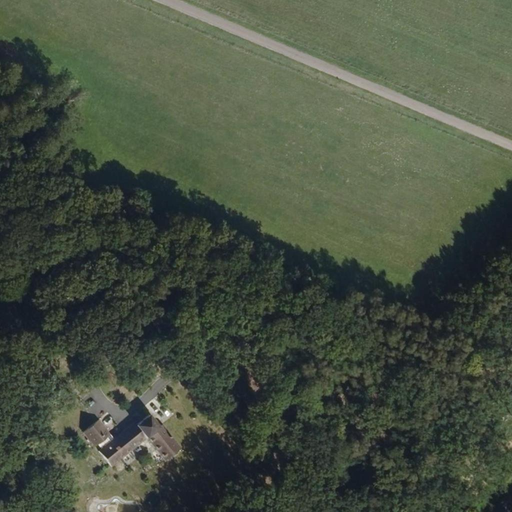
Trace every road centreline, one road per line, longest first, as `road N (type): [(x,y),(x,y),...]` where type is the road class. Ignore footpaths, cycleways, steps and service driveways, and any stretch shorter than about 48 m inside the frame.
road 1 (track): [(129,377),(194,331),(471,368),(511,326)]
road 2 (unclassified): [(511,145),(164,0)]
